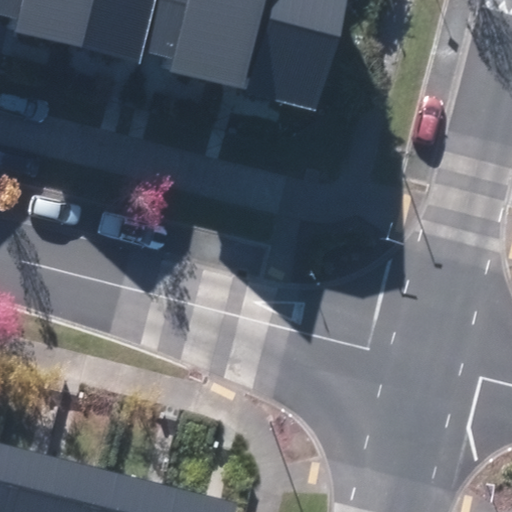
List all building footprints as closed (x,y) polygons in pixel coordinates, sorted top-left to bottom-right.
[(5,0),(1,13),(2,22),(66,39),(76,0),(5,0)] [(76,0),(66,39),(125,55),(129,39),(159,47),(171,0),(76,0)] [(171,0),(159,47),(155,61),(233,81),(254,0),(171,0)] [(254,0),(233,81),(301,99),(326,0),(254,0)] [(0,434),(0,511),(219,511),(224,493),(0,434)]
